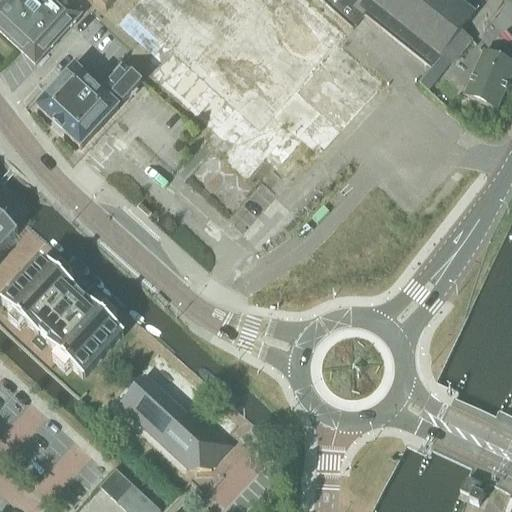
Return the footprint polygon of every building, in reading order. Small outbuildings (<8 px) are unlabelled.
[(0,0),(0,33),(36,66),(83,16),(65,0),(0,0)] [(93,0),(107,12),(118,0),(93,0)] [(318,0),(353,32),(358,27),(365,18),(431,71),(442,57),(452,65),(472,41),(462,33),(476,14),(458,0),(318,0)] [(498,110),(511,78),(511,65),(484,53),(465,96),(498,110)] [(124,105),(142,85),(123,67),(105,87),(124,105)] [(82,151),(120,109),(75,68),(37,110),(82,151)] [(431,71),(421,84),(429,90),(439,77),(431,71)] [(0,255),(1,254),(2,254),(8,247),(11,244),(19,236),(0,218),(0,255)] [(43,262),(3,306),(39,340),(36,344),(44,351),(47,347),(84,381),(124,337),(88,303),(91,300),(84,293),(80,296),(43,262)] [(146,378),(119,407),(189,472),(212,472),(233,449),(225,441),(200,418),(190,418),(146,378)] [(109,498),(126,480),(117,472),(100,489),(109,498)] [(118,506),(134,488),(126,480),(109,498),(118,506)] [(479,508),(484,497),(485,495),(480,492),(481,489),(467,482),(460,496),(471,501),(470,504),(479,508)] [(124,511),(127,511),(143,496),(134,488),(118,506),(124,511)] [(144,511),(152,504),(143,496),(127,511),(144,511)]
